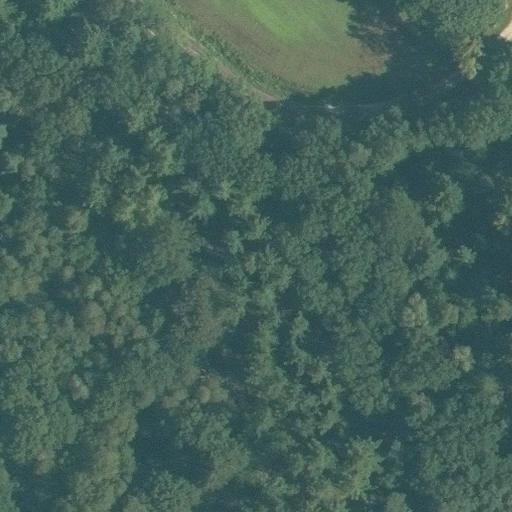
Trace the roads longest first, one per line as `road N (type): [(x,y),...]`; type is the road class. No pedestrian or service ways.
road 1 (track): [(0,32),(100,88),(255,219),(394,511)]
road 2 (track): [(511,37),(439,87),(371,110),(298,113),(248,90),(135,0)]
